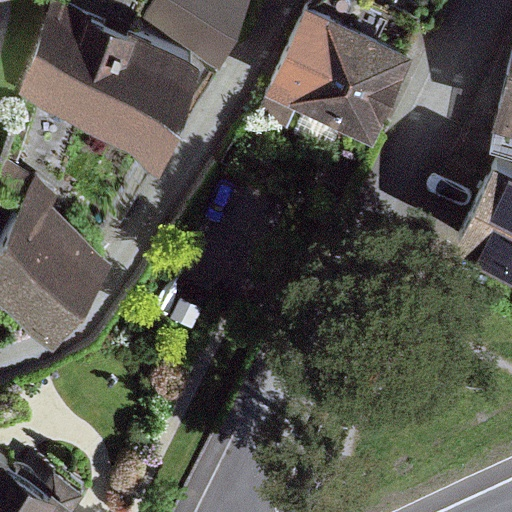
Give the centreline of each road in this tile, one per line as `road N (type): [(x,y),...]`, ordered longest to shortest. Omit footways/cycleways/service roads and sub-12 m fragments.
road 1 (unclassified): [(232,511),(318,320),(487,0)]
road 2 (residential): [(271,0),(71,333),(0,359)]
